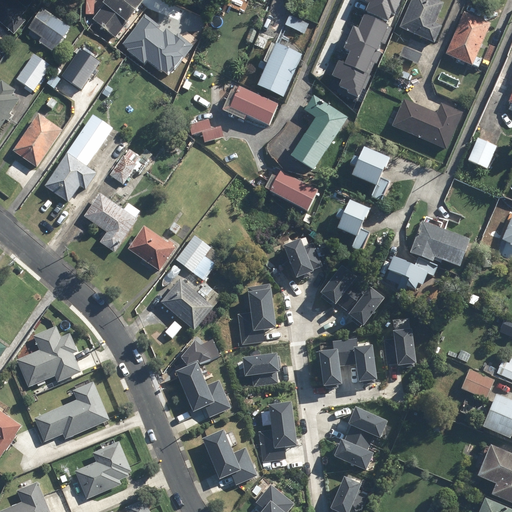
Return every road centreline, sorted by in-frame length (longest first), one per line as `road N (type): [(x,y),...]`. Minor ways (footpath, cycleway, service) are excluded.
road 1 (residential): [(0,224),(86,297),(121,342),(194,511)]
road 2 (residential): [(321,511),(292,301)]
road 3 (unknown): [(334,0),(279,118)]
